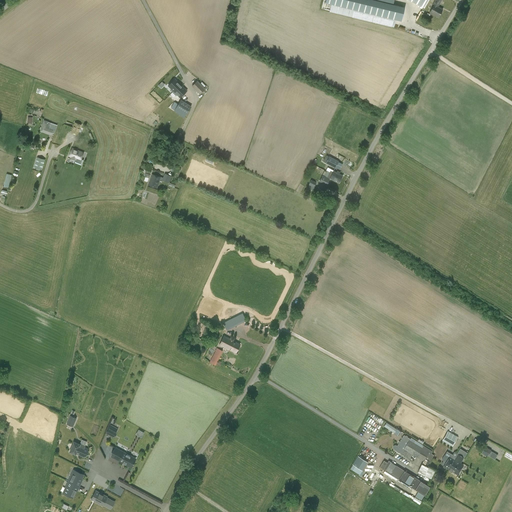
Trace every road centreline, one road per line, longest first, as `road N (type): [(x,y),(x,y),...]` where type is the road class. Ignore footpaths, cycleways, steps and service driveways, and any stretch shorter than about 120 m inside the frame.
road 1 (unclassified): [(166,511),(251,382),(377,135),(461,0)]
road 2 (unknown): [(279,328),(450,421)]
road 3 (unknown): [(141,0),(193,103),(165,167)]
road 4 (unknown): [(257,371),(413,470)]
